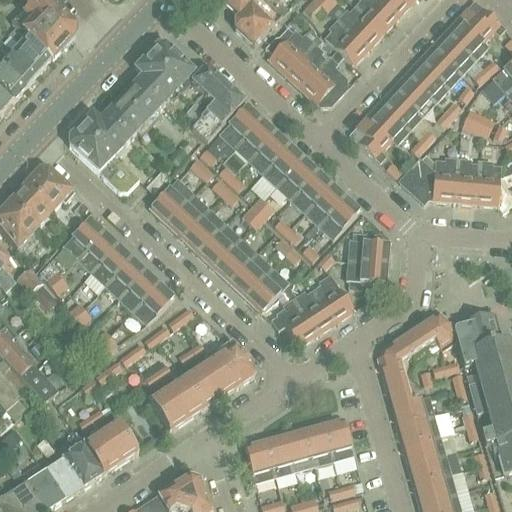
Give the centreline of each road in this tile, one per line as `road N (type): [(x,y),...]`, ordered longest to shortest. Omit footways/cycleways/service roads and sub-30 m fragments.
road 1 (residential): [(32,137),(265,356),(287,386)]
road 2 (residential): [(318,143),(163,0)]
road 3 (residential): [(318,143),(453,0)]
road 4 (residential): [(400,511),(360,372),(345,348)]
road 5 (residential): [(345,348),(411,303),(419,236)]
road 6 (residential): [(419,236),(318,143)]
road 7 (residential): [(96,511),(202,443)]
road 8 (tertiary): [(32,137),(117,46)]
